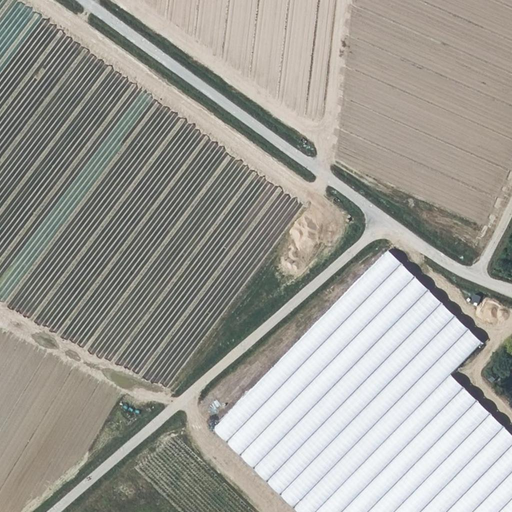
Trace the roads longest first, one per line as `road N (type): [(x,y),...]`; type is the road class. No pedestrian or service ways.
road 1 (track): [(80,0),(472,277),(511,201)]
road 2 (track): [(53,511),(389,225)]
road 3 (track): [(116,0),(325,146)]
road 4 (track): [(339,0),(322,176)]
